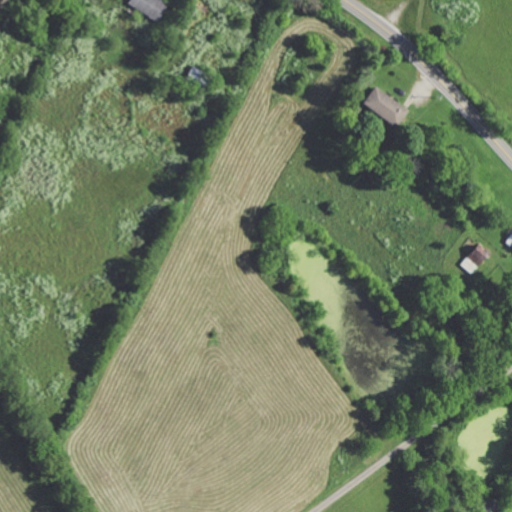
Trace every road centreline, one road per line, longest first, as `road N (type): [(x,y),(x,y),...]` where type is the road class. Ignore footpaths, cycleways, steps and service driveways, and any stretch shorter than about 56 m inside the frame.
road 1 (residential): [(511,363),(309,511)]
road 2 (secondary): [(342,0),(438,79),(511,159)]
